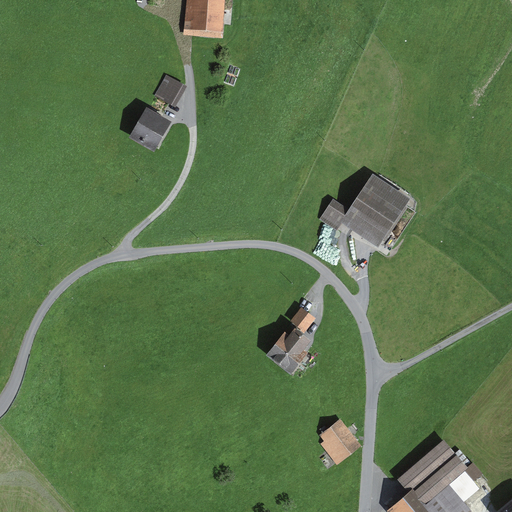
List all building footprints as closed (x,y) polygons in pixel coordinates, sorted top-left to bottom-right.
[(190,0),(189,23),(224,25),(231,25),(232,0),(190,0)] [(187,88),(164,75),(152,96),(175,109),(187,88)] [(176,126),(146,110),(130,140),(154,153),(159,156),(176,126)] [(354,202),(337,191),(322,215),(344,229),(351,218),(390,243),(421,193),(378,165),(354,202)] [(322,313),(307,302),(300,311),(315,322),(322,313)] [(297,332),(291,327),(274,349),(300,370),(317,349),(313,345),(322,334),(305,321),(297,332)] [(366,441),(345,413),(320,431),(342,459),(366,441)] [(410,490),(393,504),(399,511),(470,511),(477,506),(464,490),(488,470),(476,455),(473,458),(451,431),(398,475),(410,490)]
